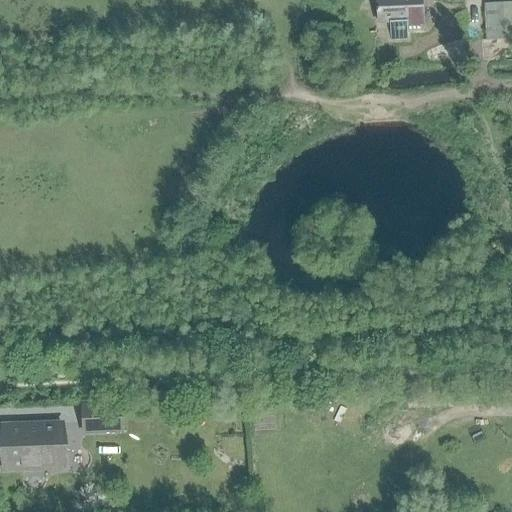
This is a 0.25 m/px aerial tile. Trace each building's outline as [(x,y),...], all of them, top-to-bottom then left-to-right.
[(376,0),(378,23),(389,23),(390,41),(406,41),(406,31),(423,30),(421,0),(376,0)] [(511,38),(511,0),(508,0),(509,1),(511,0),(511,2),(484,3),(485,40),(511,38)] [(120,399),(81,400),(82,424),(121,423),(120,399)] [(57,468),(56,462),(56,438),(61,438),(61,424),(3,426),(5,470),(40,469),(57,468)] [(370,503),(367,500),(358,492),(350,501),(362,511),(370,503)]
